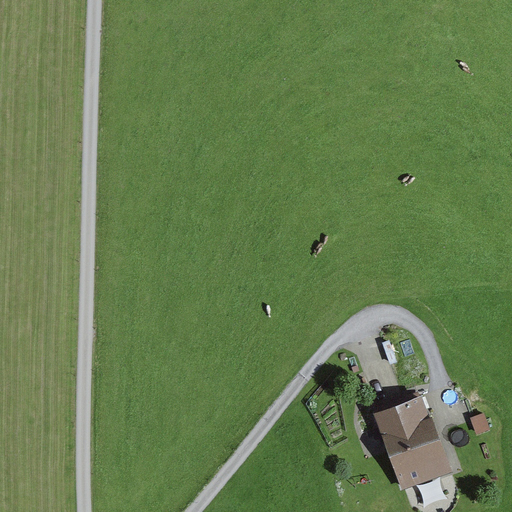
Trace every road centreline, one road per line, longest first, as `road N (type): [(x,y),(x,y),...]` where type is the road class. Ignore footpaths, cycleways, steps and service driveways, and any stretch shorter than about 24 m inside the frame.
road 1 (track): [(87,511),(95,0)]
road 2 (track): [(444,384),(422,337),(400,319),(349,331),(197,511)]
